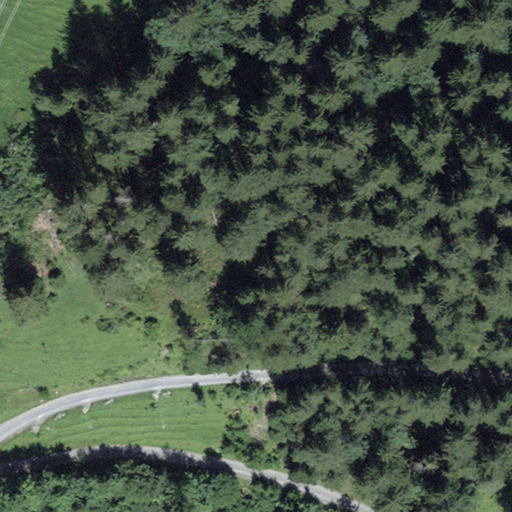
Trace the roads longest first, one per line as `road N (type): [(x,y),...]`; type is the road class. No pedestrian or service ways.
road 1 (track): [(0,429),(146,385),(387,367),(511,380)]
road 2 (track): [(368,511),(243,468),(168,456),(0,469)]
